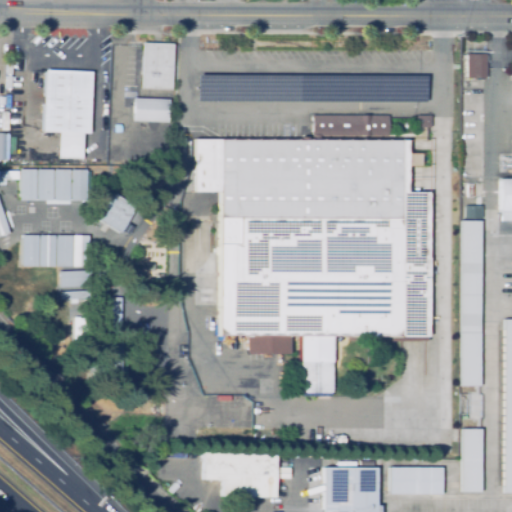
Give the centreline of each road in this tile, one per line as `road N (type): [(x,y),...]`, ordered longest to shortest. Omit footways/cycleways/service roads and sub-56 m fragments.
road 1 (secondary): [(511,19),(0,12)]
road 2 (residential): [(0,325),(176,511)]
road 3 (motorway): [(90,505),(0,411)]
